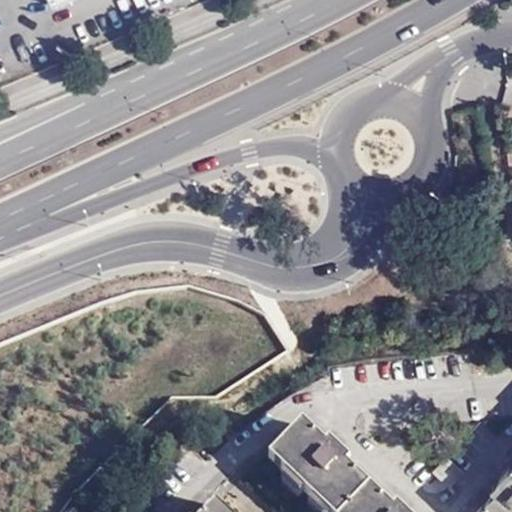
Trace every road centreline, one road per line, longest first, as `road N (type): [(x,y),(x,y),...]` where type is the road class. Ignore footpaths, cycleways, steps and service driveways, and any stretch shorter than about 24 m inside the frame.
road 1 (secondary): [(0,222),(451,0)]
road 2 (secondary): [(334,0),(0,158)]
